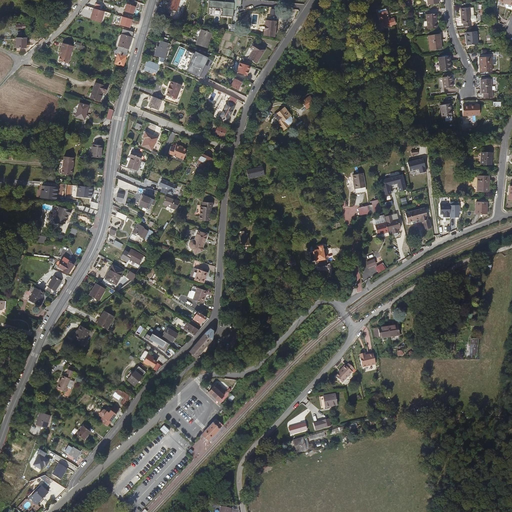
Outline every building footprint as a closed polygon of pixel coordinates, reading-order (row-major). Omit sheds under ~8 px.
[(180,0),(169,0),(167,8),(177,11),(180,0)] [(124,11),(133,13),(135,6),(127,4),(124,11)] [(464,23),(464,26),(472,25),(472,8),(462,8),(462,22),(464,23)] [(91,20),(100,23),(103,16),(104,12),(99,10),(95,9),(93,9),(90,20),(91,20)] [(388,20),(386,11),(379,13),(382,29),(397,25),(395,18),(388,20)] [(436,13),(426,14),(426,18),(427,28),(437,28),(436,13)] [(276,22),(266,20),(264,35),(274,36),(276,22)] [(201,28),(197,28),(194,36),(198,37),(195,43),(206,47),(211,33),(201,28)] [(477,31),(466,32),(467,45),(478,43),(477,31)] [(440,42),(438,34),(428,35),(430,50),(442,48),(441,42),(440,42)] [(29,48),(29,38),(25,38),(19,38),(19,48),(29,48)] [(118,51),(127,53),(130,42),(120,39),(116,50),(118,51)] [(62,52),(61,54),(59,61),(67,64),(69,64),(69,63),(74,47),(63,43),(60,52),(62,52)] [(265,50),(253,43),(250,48),(252,49),(247,58),(256,63),(265,50)] [(163,49),(156,47),(154,56),(164,59),(166,53),(162,52),(163,49)] [(123,66),(126,57),(117,55),(114,64),(123,66)] [(449,56),(438,58),(440,70),(450,69),(449,61),(450,60),(449,56)] [(492,56),(479,57),(480,72),(493,71),(492,56)] [(155,64),(148,60),(147,63),(146,62),(145,66),(153,70),(155,64)] [(452,75),(442,77),(444,88),(453,86),(452,75)] [(236,78),(235,77),(231,86),(238,89),(242,82),(236,79),(236,78)] [(484,96),(492,97),(490,78),(481,79),(482,93),(484,93),(484,96)] [(182,85),(172,81),(170,86),(169,86),(167,90),(168,91),(164,100),(174,104),(182,85)] [(100,94),(102,94),(105,95),(108,86),(95,82),(91,94),(89,98),(99,102),(101,96),(100,96),(100,94)] [(226,101),(228,102),(221,118),(223,119),(225,120),(228,121),(237,99),(227,94),(225,98),(226,101)] [(300,99),(305,107),(313,102),(309,94),(300,99)] [(162,101),(152,97),(148,107),(158,111),(162,101)] [(450,103),(438,105),(440,117),(452,116),(450,103)] [(88,107),(79,104),(75,118),(84,120),(88,107)] [(479,104),(462,105),(463,115),(480,115),(479,104)] [(281,125),(285,122),(283,121),(290,115),(283,107),(276,113),(278,115),(280,117),(277,120),(281,125)] [(197,118),(191,115),(188,124),(194,127),(197,118)] [(286,121),(285,122),(281,125),(280,126),(283,130),(289,125),(286,121)] [(226,129),(222,128),(219,135),(214,134),(218,136),(223,138),(226,129)] [(157,139),(146,133),(144,137),(146,139),(142,146),(152,150),(157,139)] [(100,150),(100,146),(93,144),(91,157),(100,158),(101,151),(100,150)] [(179,147),(180,146),(176,145),(174,148),(170,146),(167,153),(183,159),(187,150),(182,149),(179,147)] [(490,149),(480,148),(479,165),(490,165),(490,149)] [(143,155),(141,155),(135,152),(132,151),(130,157),(131,158),(128,167),(137,171),(138,169),(143,172),(146,164),(141,161),(143,155)] [(201,165),(205,167),(207,168),(209,164),(212,159),(201,154),(197,161),(202,164),(201,165)] [(62,160),(59,173),(70,175),(73,158),(63,156),(62,160)] [(354,181),(356,189),(366,187),(363,172),(353,174),(354,181)] [(406,189),(402,175),(380,180),(383,195),(391,193),(389,185),(397,183),(399,191),(406,189)] [(487,175),(476,175),(476,192),(487,192),(487,175)] [(57,199),(58,186),(41,185),(40,198),(57,199)] [(76,185),(76,197),(92,197),(92,186),(76,185)] [(143,207),(147,208),(149,209),(153,199),(143,195),(139,205),(143,207)] [(371,201),(374,211),(381,209),(378,199),(371,201)] [(213,202),(202,201),(202,205),(200,205),(199,219),(210,220),(211,207),(212,207),(213,202)] [(485,202),(475,201),(474,214),(485,214),(485,202)] [(361,214),(373,212),(372,204),(359,206),(361,214)] [(71,209),(57,205),(56,212),(54,220),(64,223),(66,218),(68,213),(69,214),(70,214),(71,209)] [(444,217),(449,217),(449,205),(440,205),(440,212),(442,212),(444,212),(444,213),(444,217)] [(458,205),(449,205),(449,217),(458,217),(458,205)] [(424,208),(404,213),(407,222),(419,219),(420,222),(428,220),(424,208)] [(119,213),(117,212),(115,217),(125,221),(127,216),(119,213)] [(386,222),(388,232),(392,231),(393,235),(398,233),(397,229),(403,228),(401,218),(386,222)] [(377,235),(388,232),(386,222),(374,225),(377,235)] [(139,234),(142,228),(142,227),(137,224),(133,232),(140,236),(141,235),(139,234)] [(148,231),(142,228),(139,234),(141,235),(140,236),(145,238),(148,231)] [(207,234),(197,230),(194,239),(191,239),(188,240),(187,242),(188,245),(188,247),(189,248),(191,248),(193,253),(204,249),(203,247),(207,234)] [(244,231),(240,231),(240,245),(249,244),(248,233),(245,233),(244,231)] [(315,261),(325,258),(323,250),(322,247),(322,246),(321,246),(319,246),(318,247),(317,247),(316,248),(315,246),(310,247),(308,248),(309,251),(310,251),(312,251),(315,261)] [(143,256),(131,249),(126,258),(139,265),(143,256)] [(75,263),(70,260),(63,271),(68,274),(75,263)] [(122,272),(112,266),(105,279),(115,285),(122,272)] [(207,272),(197,268),(194,280),(203,283),(207,272)] [(51,281),(48,287),(55,292),(61,282),(54,277),(51,281)] [(105,289),(95,283),(88,296),(98,301),(105,289)] [(206,290),(196,287),(192,299),(202,303),(206,290)] [(44,293),(35,288),(27,302),(36,307),(44,293)] [(114,315),(104,310),(97,324),(106,329),(114,315)] [(203,321),(206,316),(198,311),(193,319),(200,323),(202,320),(203,321)] [(195,335),(199,330),(187,322),(184,328),(195,335)] [(89,330),(80,325),(77,330),(76,329),(72,337),(83,343),(89,330)] [(178,334),(169,328),(164,336),(174,341),(178,334)] [(199,340),(189,352),(191,354),(190,355),(196,360),(198,358),(197,357),(211,340),(213,330),(210,328),(205,333),(199,340)] [(386,333),(388,343),(398,341),(396,331),(386,333)] [(170,344),(153,333),(151,336),(147,334),(145,338),(153,343),(154,341),(160,345),(158,347),(165,351),(170,344)] [(379,345),(388,343),(386,333),(377,335),(379,345)] [(478,356),(478,339),(469,338),(469,356),(478,356)] [(149,353),(142,349),(138,356),(144,360),(144,361),(148,364),(149,363),(153,366),(157,361),(152,358),(153,357),(149,354),(149,353)] [(363,360),(358,362),(361,373),(374,370),(371,360),(363,362),(363,360)] [(56,388),(65,392),(67,388),(66,388),(73,372),(65,369),(58,384),(57,384),(56,388)] [(344,372),(335,383),(341,389),(351,378),(350,378),(353,374),(347,369),(345,373),(344,372)] [(135,385),(142,376),(135,371),(127,379),(135,385)] [(231,386),(228,384),(226,388),(224,387),(222,389),(227,392),(231,386)] [(208,392),(218,401),(223,396),(213,387),(208,392)] [(129,396),(123,392),(118,389),(117,390),(118,391),(117,392),(120,395),(124,398),(120,404),(123,406),(128,400),(127,399),(129,396)] [(333,400),(321,404),(325,415),(336,412),(333,400)] [(116,414),(111,410),(109,412),(107,411),(100,420),(103,422),(104,421),(108,424),(116,414)] [(49,415),(39,412),(34,424),(45,428),(49,415)] [(220,429),(223,426),(222,424),(217,419),(213,423),(213,422),(211,424),(210,426),(205,431),(206,431),(202,435),(209,441),(212,437),(213,438),(215,436),(217,433),(219,431),(220,431),(221,429),(220,429)] [(90,431),(83,425),(80,429),(81,430),(77,434),(84,439),(90,431)] [(161,430),(165,433),(169,428),(165,425),(161,430)] [(226,428),(223,426),(220,429),(221,429),(220,431),(219,431),(217,433),(215,436),(213,438),(212,437),(209,441),(212,444),(226,428)] [(329,426),(314,429),(316,435),(331,432),(329,426)] [(201,442),(187,448),(191,458),(205,452),(201,442)] [(303,442),(294,444),(298,456),(307,453),(303,442)] [(72,448),(68,455),(75,459),(80,452),(72,448)] [(40,485),(31,493),(39,501),(47,493),(40,485)]
